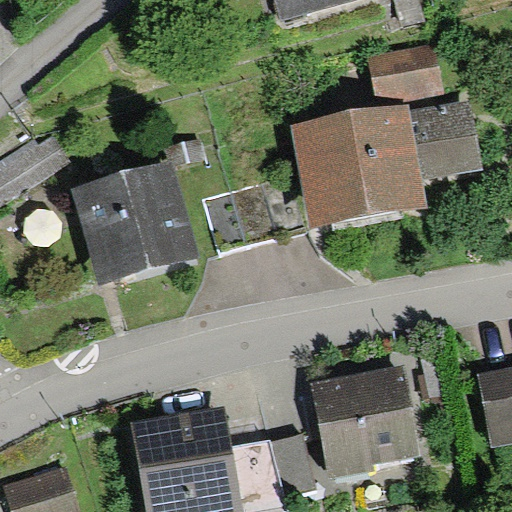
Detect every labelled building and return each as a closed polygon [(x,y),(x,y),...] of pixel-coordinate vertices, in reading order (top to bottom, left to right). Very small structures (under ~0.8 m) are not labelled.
[(404,0),(265,0),(277,44),(407,11),(404,0)] [(398,125),(296,146),(320,260),(423,238),(398,125)] [(160,182),(67,212),(101,315),(194,284),(160,182)] [(511,383),(472,393),(491,476),(511,470),(511,383)] [(407,391),(314,405),(330,506),(423,491),(407,391)] [(247,511),(229,431),(129,455),(142,511),(247,511)]
